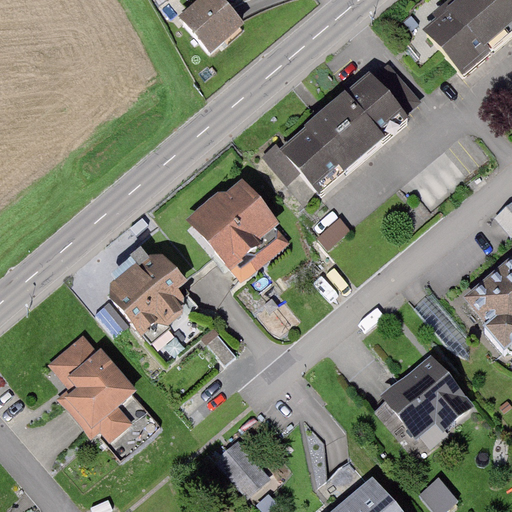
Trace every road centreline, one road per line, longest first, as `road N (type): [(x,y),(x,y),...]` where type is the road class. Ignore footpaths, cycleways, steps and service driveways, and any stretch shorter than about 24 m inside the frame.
road 1 (secondary): [(0,305),(361,0)]
road 2 (residential): [(511,182),(250,404)]
